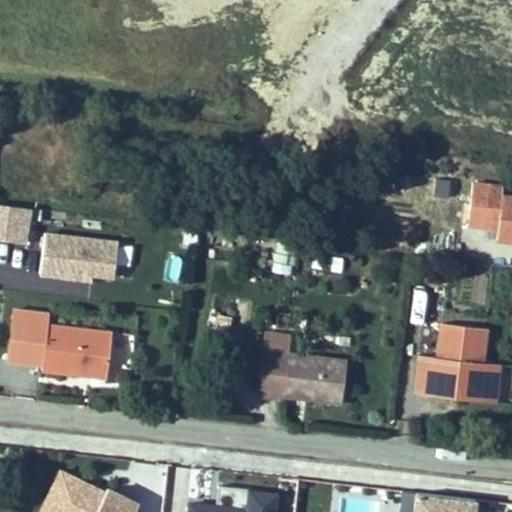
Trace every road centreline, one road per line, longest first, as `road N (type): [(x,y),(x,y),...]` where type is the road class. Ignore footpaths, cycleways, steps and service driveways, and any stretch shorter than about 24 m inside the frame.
road 1 (residential): [(511,492),(0,428)]
road 2 (residential): [(511,465),(0,411)]
